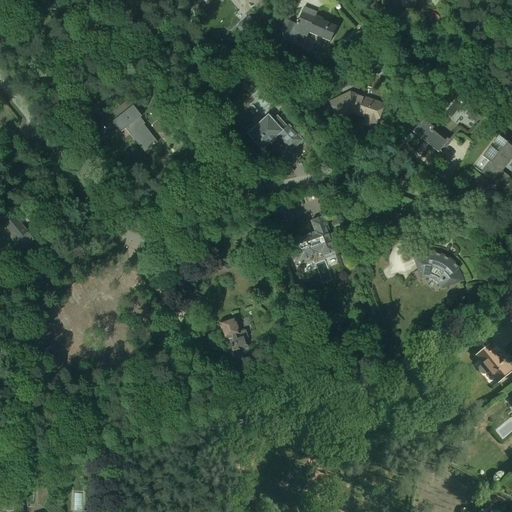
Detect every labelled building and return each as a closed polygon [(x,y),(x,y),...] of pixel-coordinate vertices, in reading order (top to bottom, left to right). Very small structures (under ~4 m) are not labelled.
[(260,0),(232,0),(245,14),(260,0)] [(327,54),(339,26),(294,8),(282,37),(327,54)] [(362,125),(376,130),(386,103),(348,90),(330,102),(337,118),(352,113),(364,117),(362,125)] [(462,107),(471,114),(475,108),(466,102),(462,107)] [(162,139),(134,104),(113,120),(141,155),(162,139)] [(293,151),(305,140),(275,109),(248,135),(263,151),(279,136),(293,151)] [(415,131),(440,151),(450,140),(425,119),(415,131)] [(481,173),(494,183),(511,160),(511,143),(498,133),(481,155),(489,162),(481,173)] [(316,274),(324,272),(320,258),(336,254),(323,207),(307,211),(311,227),(297,230),(305,258),(311,257),(316,274)] [(4,228),(29,254),(41,243),(16,217),(4,228)] [(437,283),(441,286),(451,278),(463,280),(460,266),(456,262),(451,257),(444,254),(438,252),(431,251),(413,253),(420,277),(426,277),(430,277),(433,279),(435,280),(437,283)] [(224,338),(241,333),(236,317),(219,322),(224,338)] [(477,355),(500,384),(511,375),(511,364),(502,351),(494,341),(477,355)] [(68,488),(67,502),(75,502),(76,488),(68,488)] [(75,504),(76,511),(84,511),(82,502),(75,504)]
